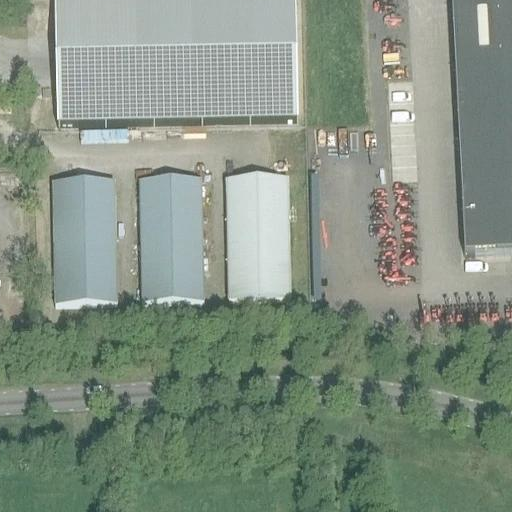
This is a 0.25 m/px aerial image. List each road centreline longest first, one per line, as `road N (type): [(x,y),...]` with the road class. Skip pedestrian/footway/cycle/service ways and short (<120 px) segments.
road 1 (tertiary): [(511,424),(365,391),(254,386),(0,404)]
road 2 (unknown): [(431,0),(449,265),(465,285),(511,284)]
